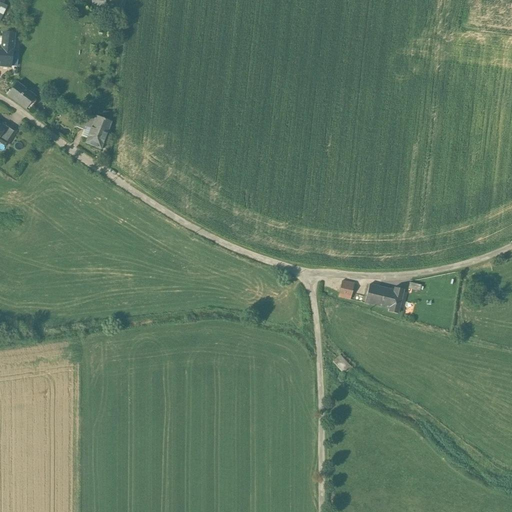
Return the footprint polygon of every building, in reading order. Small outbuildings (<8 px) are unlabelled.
[(103,2),(92,1),(91,8),(104,9),(105,9),(105,2),(103,2)] [(14,34),(4,33),(2,47),(12,48),(14,34)] [(2,47),(0,46),(0,66),(10,68),(12,48),(2,47)] [(40,95),(17,77),(7,91),(30,108),(40,95)] [(81,117),(80,119),(78,124),(76,127),(82,130),(85,131),(86,127),(91,129),(91,127),(94,120),(89,118),(81,117)] [(105,120),(103,120),(95,117),(94,120),(91,127),(107,133),(111,123),(104,121),(105,120)] [(3,127),(0,125),(0,142),(6,146),(14,134),(16,131),(5,124),(3,127)] [(86,127),(85,131),(82,130),(81,134),(88,137),(91,129),(86,127)] [(107,133),(91,127),(91,129),(88,137),(85,143),(93,147),(92,149),(99,151),(100,149),(101,150),(107,133)] [(354,284),(344,281),(342,286),(341,285),(338,297),(350,300),(354,284)] [(421,285),(409,283),(408,288),(420,291),(421,285)] [(393,290),(369,285),(364,303),(389,309),(388,312),(397,314),(403,290),(394,288),(393,290)] [(351,368),(340,355),(333,362),(344,375),(351,368)]
